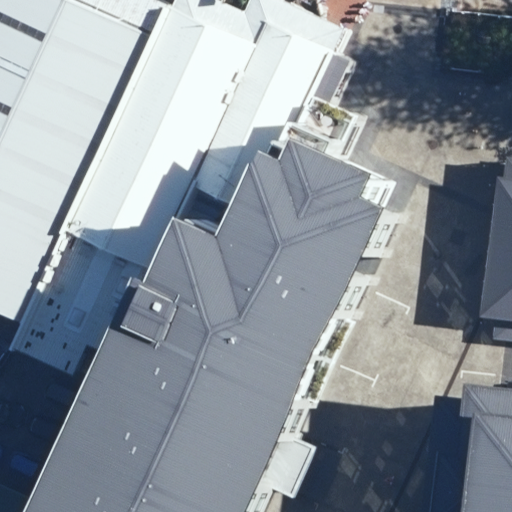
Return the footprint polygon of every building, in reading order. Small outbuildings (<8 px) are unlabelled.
[(0,0),(0,308),(37,325),(26,349),(85,375),(87,369),(96,373),(101,361),(93,357),(99,344),(131,359),(209,185),(273,214),(356,28),(292,0),(261,0),(257,10),(234,0),(184,0),(184,2),(179,0),(0,0)] [(496,185),(449,182),(443,266),(489,270),(496,185)] [(511,193),(497,317),(511,318),(511,193)] [(372,511),(466,310),(284,226),(150,511),(372,511)] [(0,511),(43,511),(49,500),(0,479),(0,511)]
